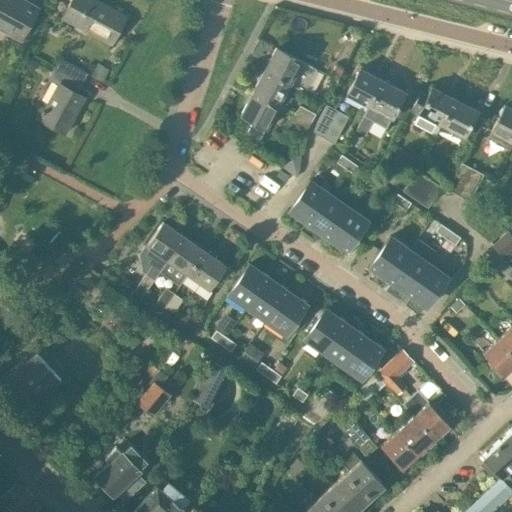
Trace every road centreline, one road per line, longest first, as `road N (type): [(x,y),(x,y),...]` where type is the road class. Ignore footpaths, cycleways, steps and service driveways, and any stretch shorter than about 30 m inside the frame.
road 1 (residential): [(493,424),(412,335),(174,169)]
road 2 (unclassified): [(511,46),(327,0)]
road 3 (residential): [(174,169),(223,0)]
road 4 (residential): [(398,511),(493,424)]
road 5 (residential): [(89,254),(174,169)]
